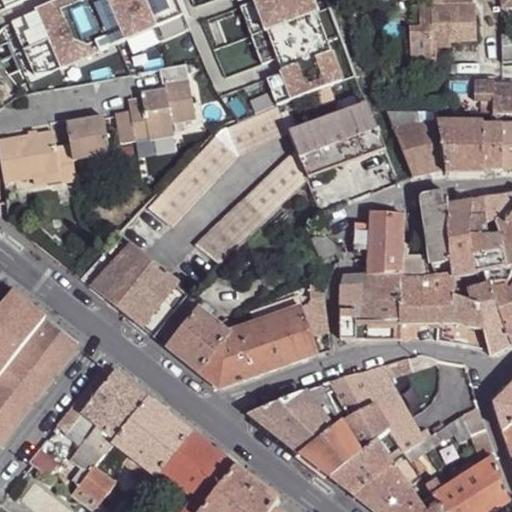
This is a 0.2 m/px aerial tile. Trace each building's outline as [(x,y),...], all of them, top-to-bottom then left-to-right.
[(45,0),(21,9),(32,38),(17,44),(26,68),(43,67),(101,44),(98,36),(89,39),(74,0),(45,0)] [(98,36),(101,44),(119,38),(104,0),(74,0),(89,39),(98,36)] [(171,0),(104,0),(119,38),(149,27),(177,16),(171,0)] [(266,0),(257,4),(279,62),(309,50),(314,64),(284,75),(269,81),(280,108),(309,97),(329,89),(344,84),(312,0),(266,0)] [(357,17),(353,19),(358,33),(371,28),(365,14),(369,13),(365,2),(353,7),(357,17)] [(279,62),(257,4),(242,9),(263,67),(279,62)] [(476,8),(431,10),(432,22),(433,49),(451,49),(451,44),(478,42),(476,8)] [(32,38),(21,9),(6,15),(17,44),(32,38)] [(183,31),(177,16),(149,27),(155,42),(183,31)] [(433,49),(432,22),(421,21),(422,43),(412,43),(413,85),(438,84),(438,72),(434,72),(433,49)] [(511,36),(502,38),(502,65),(511,64),(511,36)] [(309,50),(279,62),(284,75),(314,64),(309,50)] [(117,151),(170,143),(169,131),(192,126),(181,70),(156,74),(158,90),(160,90),(161,96),(137,101),(138,104),(125,107),(126,117),(112,121),(113,127),(117,149),(117,151)] [(329,89),(309,97),(315,110),(335,102),(329,89)] [(489,91),(489,90),(481,90),(480,111),(488,112),(489,91)] [(511,90),(489,90),(489,91),(488,112),(488,119),(493,119),(501,120),(511,119),(511,90)] [(368,107),(291,133),(306,175),(308,181),(386,154),(368,107)] [(148,211),(171,230),(238,158),(289,137),(278,109),(223,130),(148,211)] [(391,116),(396,133),(415,130),(410,117),(391,116)] [(410,117),(415,130),(437,126),(439,118),(410,117)] [(71,170),(107,163),(105,152),(101,129),(101,123),(63,129),(67,151),(54,154),(50,138),(34,140),(25,142),(0,146),(0,185),(1,191),(30,186),(57,181),(58,189),(58,190),(74,188),(71,170)] [(415,130),(430,178),(445,174),(447,173),(438,129),(437,126),(415,130)] [(101,129),(105,152),(117,149),(113,127),(101,129)] [(445,174),(446,179),(485,178),(485,173),(484,172),(482,131),(482,128),(438,129),(447,173),(445,174)] [(501,128),(482,131),(484,172),(485,173),(501,172),(501,131),(501,128)] [(415,182),(430,178),(415,130),(396,133),(415,182)] [(511,172),(511,130),(501,131),(501,172),(511,172)] [(195,249),(218,268),(305,185),(302,177),(305,175),(298,156),(281,170),(281,169),(195,249)] [(57,181),(30,186),(32,193),(58,189),(57,181)] [(447,198),(422,200),(424,215),(432,260),(449,256),(447,211),(448,211),(447,198)] [(485,241),(498,241),(500,225),(505,227),(511,216),(511,198),(494,202),(494,203),(484,204),(485,241)] [(473,205),(472,269),(481,269),(496,269),(498,243),(498,241),(485,241),(484,204),(473,205)] [(449,269),(472,269),(473,205),(448,211),(447,211),(449,256),(449,269)] [(403,217),(372,215),(372,230),(357,230),(355,264),(371,264),(371,276),(371,277),(400,276),(401,281),(423,275),(423,260),(409,259),(409,257),(403,259),(402,247),(403,217)] [(314,239),(322,259),(338,252),(330,232),(314,239)] [(511,234),(505,247),(498,243),(496,269),(510,270),(511,271),(511,234)] [(115,240),(78,280),(106,302),(141,262),(115,240)] [(106,302),(125,317),(159,277),(141,262),(106,302)] [(401,281),(400,326),(408,326),(455,326),(483,331),(484,331),(466,295),(464,294),(451,287),(449,269),(435,272),(423,275),(401,281)] [(485,282),(511,342),(511,301),(511,300),(507,295),(510,270),(496,269),(481,269),(485,282)] [(356,342),(357,327),(394,326),(400,326),(401,281),(400,276),(371,277),(371,276),(347,277),(342,288),(341,343),(356,342)] [(125,317),(153,340),(185,299),(159,277),(125,317)] [(464,284),(464,294),(466,295),(484,331),(483,331),(488,356),(504,349),(511,345),(511,346),(511,345),(511,342),(485,282),(464,284)] [(327,292),(328,285),(318,285),(318,291),(318,303),(326,301),(327,292)] [(318,303),(318,291),(307,292),(307,307),(318,303)] [(0,377),(46,319),(13,293),(0,310),(0,377)] [(303,309),(314,341),(329,335),(326,301),(318,303),(307,307),(303,309)] [(197,310),(214,324),(218,318),(201,305),(197,310)] [(219,392),(318,357),(314,341),(303,309),(241,332),(230,336),(198,375),(219,392)] [(166,350),(198,375),(230,336),(220,328),(214,324),(197,310),(166,350)] [(0,443),(78,345),(47,320),(0,380),(0,443)] [(226,321),(220,328),(230,336),(241,332),(226,321)] [(301,457),(331,480),(376,442),(388,432),(403,454),(437,433),(400,375),(413,369),(408,359),(382,366),(328,384),(347,421),(340,423),(301,457)] [(113,445),(149,399),(106,366),(63,421),(86,441),(73,458),(91,473),(96,468),(113,445)] [(248,415),(301,457),(340,423),(347,421),(328,384),(248,415)] [(511,424),(511,387),(495,404),(502,433),(511,424)] [(149,399),(113,445),(132,460),(121,472),(146,491),(155,479),(160,473),(191,432),(149,399)] [(459,445),(473,441),(479,462),(493,453),(486,436),(480,408),(453,424),(448,427),(453,436),(459,445)] [(449,419),(441,423),(445,429),(448,427),(453,424),(449,419)] [(511,460),(511,424),(502,433),(502,434),(511,460)] [(404,455),(409,462),(453,436),(448,427),(445,429),(437,433),(425,441),(403,454),(404,455)] [(236,468),(191,432),(160,473),(195,501),(205,509),(236,468)] [(331,480),(355,498),(392,466),(376,442),(331,480)] [(38,453),(29,464),(38,471),(51,481),(62,468),(40,451),(38,453)] [(392,466),(406,487),(419,479),(409,462),(404,455),(392,466)] [(496,461),(494,457),(438,491),(431,495),(434,500),(439,506),(442,511),(496,511),(510,503),(494,462),(496,461)] [(371,511),(421,511),(423,510),(406,487),(392,466),(355,498),(371,511)] [(72,483),(79,489),(80,489),(91,473),(84,468),(72,483)] [(115,482),(96,468),(91,473),(80,489),(98,504),(115,482)] [(277,500),(236,468),(205,509),(202,511),(269,511),(271,511),(277,500)] [(186,511),(195,501),(160,473),(155,479),(182,501),(174,511),(186,511)] [(433,482),(424,486),(431,495),(438,491),(433,482)] [(84,511),(35,483),(18,510),(21,511),(84,511)] [(129,511),(137,503),(129,498),(117,511),(129,511)] [(202,511),(205,509),(195,501),(186,511),(202,511)]
